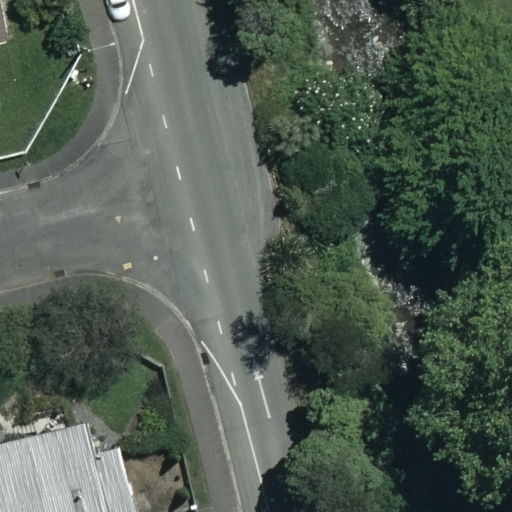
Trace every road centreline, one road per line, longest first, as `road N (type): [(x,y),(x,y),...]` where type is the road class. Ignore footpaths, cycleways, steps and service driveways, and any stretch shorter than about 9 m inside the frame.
road 1 (residential): [(294,511),(223,185)]
road 2 (residential): [(0,237),(223,185)]
road 3 (residential): [(223,185),(174,0)]
